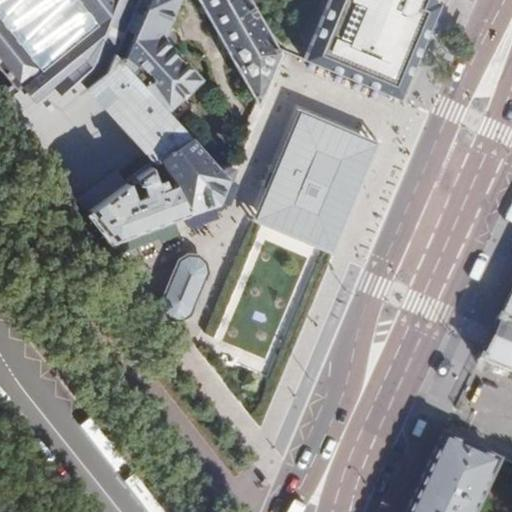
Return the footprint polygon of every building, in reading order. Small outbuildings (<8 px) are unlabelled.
[(0,0),(0,72),(10,85),(16,80),(31,98),(48,83),(55,91),(66,80),(72,86),(109,52),(113,44),(119,31),(133,0),(0,0)] [(133,0),(119,31),(129,36),(124,48),(113,44),(109,52),(174,120),(191,104),(182,95),(200,78),(158,35),(172,0),(133,0)] [(276,55),(277,52),(275,48),(247,0),(198,0),(255,100),(272,62),(276,55)] [(247,0),(275,48),(396,98),(437,0),(247,0)] [(16,80),(10,85),(0,92),(0,103),(86,210),(135,170),(142,164),(184,131),(174,120),(109,52),(72,86),(66,80),(55,91),(48,83),(31,98),(16,80)] [(339,253),(383,144),(293,107),(250,212),(247,218),(338,259),(339,253)] [(218,166),(184,131),(142,164),(153,178),(179,210),(212,199),(220,179),(227,163),(223,161),(218,166)] [(153,178),(142,164),(135,170),(146,183),(153,178)] [(135,170),(86,210),(107,237),(173,213),(179,210),(153,178),(146,183),(135,170)] [(193,256),(182,255),(173,261),(154,304),(157,316),(165,323),(177,324),(186,317),(204,274),(201,262),(193,256)] [(500,310),(489,335),(481,352),(501,360),(511,364),(511,282),(504,301),(500,310)] [(474,511),(497,462),(443,439),(421,485),(408,511),(474,511)]
